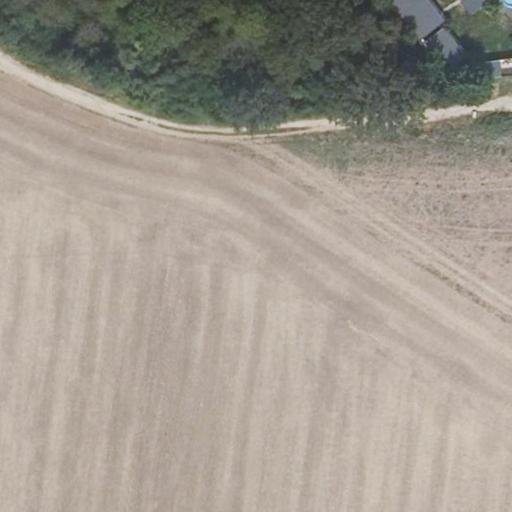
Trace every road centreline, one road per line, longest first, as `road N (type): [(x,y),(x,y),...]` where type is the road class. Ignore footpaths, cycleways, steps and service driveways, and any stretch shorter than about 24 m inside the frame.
road 1 (track): [(424,116),(230,132),(164,126),(0,56)]
road 2 (track): [(203,130),(511,315)]
